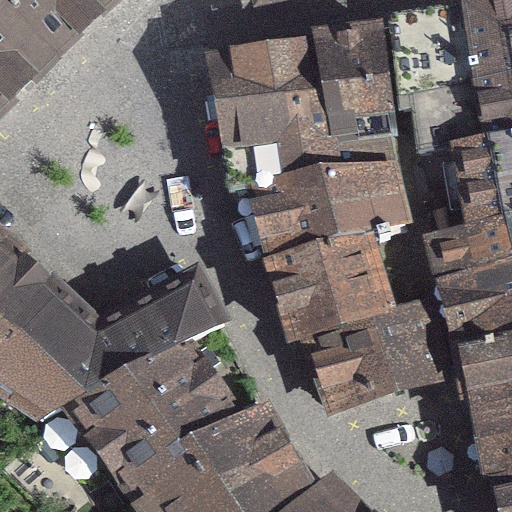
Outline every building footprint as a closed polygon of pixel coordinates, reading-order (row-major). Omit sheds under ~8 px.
[(0,0),(0,111),(114,0),(0,0)] [(511,2),(394,22),(402,102),(511,82),(511,2)] [(381,31),(313,41),(315,50),(333,146),(386,136),(395,133),(381,31)] [(333,146),(315,50),(211,70),(240,200),(256,198),(392,168),(386,136),(333,146)] [(405,114),(415,112),(422,156),(456,148),(511,139),(511,82),(402,102),(405,114)] [(511,139),(456,148),(464,195),(424,204),(432,240),(511,225),(511,139)] [(392,168),(256,198),(273,268),(369,245),(408,233),(392,168)] [(511,225),(432,240),(443,285),(511,269),(511,225)] [(0,345),(56,290),(0,239),(0,345)] [(369,245),(273,268),(295,344),(309,340),(393,316),(369,245)] [(511,269),(443,285),(458,348),(511,338),(511,269)] [(100,329),(56,290),(0,345),(0,395),(46,424),(223,329),(195,280),(100,329)] [(393,316),(309,340),(331,411),(446,379),(431,307),(393,316)] [(263,412),(223,329),(46,424),(73,446),(86,436),(139,506),(200,465),(191,451),(263,412)] [(511,338),(458,348),(468,405),(511,396),(511,338)] [(511,396),(468,405),(470,415),(480,414),(485,438),(511,432),(511,396)] [(290,511),(312,496),(263,412),(191,451),(200,465),(139,506),(143,511),(290,511)] [(511,432),(485,438),(490,460),(511,453),(511,432)] [(511,511),(511,453),(490,460),(502,511),(511,511)] [(350,511),(324,485),(312,496),(290,511),(350,511)]
